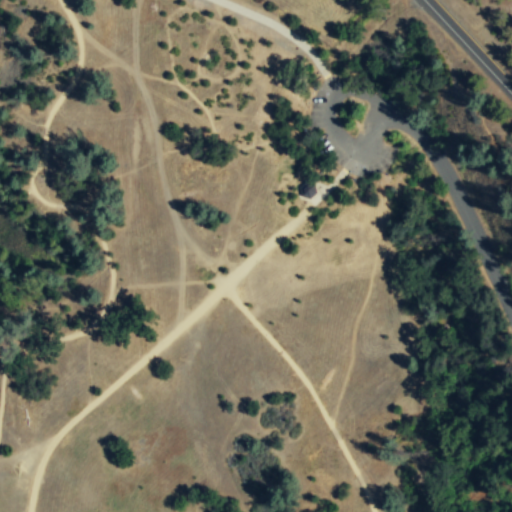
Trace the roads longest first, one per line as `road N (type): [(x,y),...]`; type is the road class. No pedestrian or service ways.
road 1 (residential): [(395,113),(417,131),(457,194),(511,308)]
road 2 (motorway): [(429,0),(511,87)]
